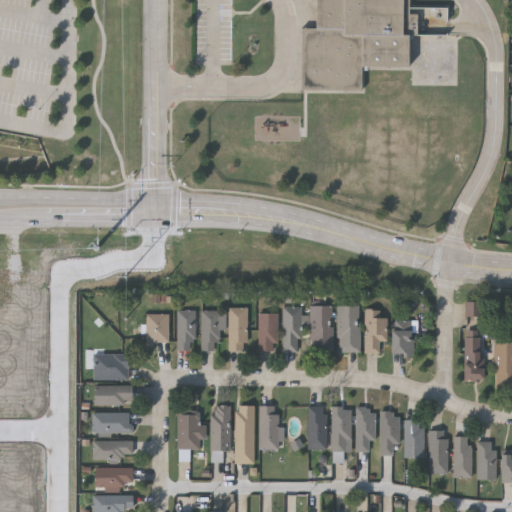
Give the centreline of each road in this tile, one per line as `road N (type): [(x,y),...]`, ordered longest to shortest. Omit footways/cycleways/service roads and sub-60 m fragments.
road 1 (secondary): [(511,269),(449,263),(286,219),(157,209)]
road 2 (residential): [(183,378),(363,380),(511,416)]
road 3 (residential): [(158,0),(157,209)]
road 4 (secondary): [(0,219),(157,209)]
road 5 (residential): [(183,378),(164,394),(164,511)]
road 6 (residential): [(447,402),(449,263)]
